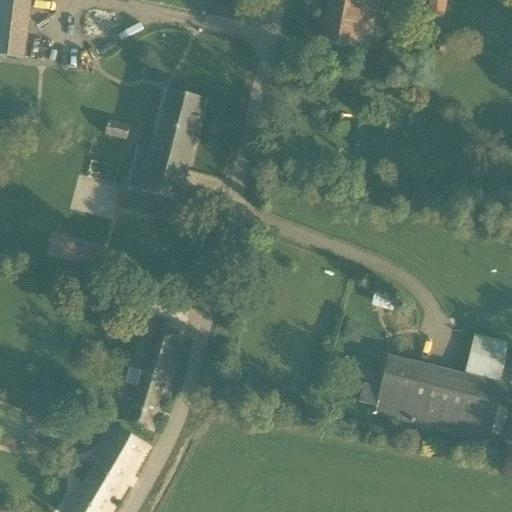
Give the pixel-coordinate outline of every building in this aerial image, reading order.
[(0,0),(0,55),(32,57),(35,0),(0,0)] [(329,0),(321,43),(341,47),(356,49),(358,37),(371,39),(377,0),(329,0)] [(428,13),(442,15),(444,4),(430,1),(428,13)] [(126,181),(119,208),(154,217),(174,222),(205,100),(186,95),(166,90),(159,118),(154,140),(145,138),(143,147),(139,146),(130,182),(126,181)] [(8,122),(30,124),(31,110),(9,109),(8,122)] [(105,136),(125,141),(130,124),(109,119),(105,136)] [(95,247),(91,262),(111,267),(115,253),(95,247)] [(124,281),(122,296),(133,298),(135,283),(124,281)] [(378,288),(373,304),(393,310),(398,295),(378,288)] [(160,308),(172,310),(175,293),(163,291),(160,308)] [(128,368),(124,383),(131,386),(120,422),(153,433),(183,337),(150,326),(136,370),(128,368)] [(376,408),(375,415),(489,444),(502,388),(389,359),(381,389),(362,384),(358,403),(376,408)] [(68,504),(63,511),(107,511),(147,447),(113,426),(79,485),(74,482),(63,501),(68,504)]
